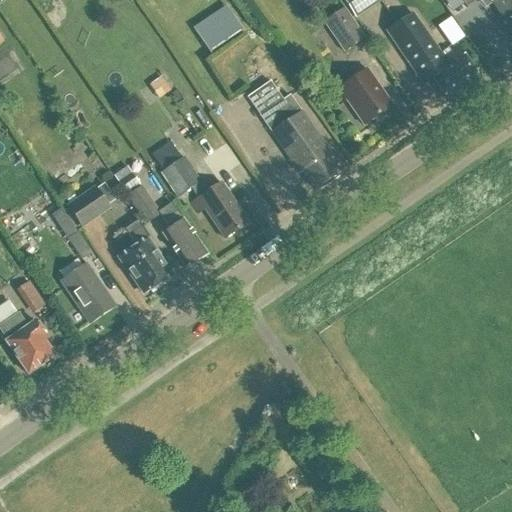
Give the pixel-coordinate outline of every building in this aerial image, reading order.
[(343,0),(355,18),(380,0),(343,0)] [(511,0),(460,0),(467,9),(480,0),(489,0),(511,32),(511,0)] [(344,11),(324,25),(345,54),(364,40),(344,11)] [(412,27),(393,40),(424,86),(433,80),(447,100),(478,79),(456,46),(435,60),(412,27)] [(339,107),(346,101),(364,127),(393,108),(367,71),(332,96),(339,107)] [(149,85),(158,99),(171,91),(161,76),(149,85)] [(303,173),(315,191),(340,174),(331,161),(333,159),(291,97),(284,102),(271,83),(248,99),(300,175),(303,173)] [(197,182),(181,157),(156,174),(173,199),(197,182)] [(122,166),(109,175),(123,194),(136,185),(122,166)] [(205,211),(225,241),(249,225),(222,185),(192,205),(199,215),(205,211)] [(109,210),(94,187),(64,207),(79,230),(109,210)] [(130,204),(145,194),(141,188),(126,198),(130,204)] [(172,206),(159,215),(169,231),(163,235),(187,271),(207,257),(172,206)] [(48,215),(64,238),(75,231),(59,207),(48,215)] [(136,248),(120,260),(145,296),(171,277),(147,242),(150,240),(138,222),(125,231),(136,248)] [(66,240),(81,262),(91,255),(76,233),(66,240)] [(62,284),(91,325),(115,308),(87,267),(62,284)] [(40,299),(26,308),(31,315),(45,306),(40,299)] [(6,343),(29,376),(41,368),(41,369),(56,359),(41,339),(45,336),(36,323),(28,329),(19,315),(0,328),(0,331),(7,342),(6,343)]
